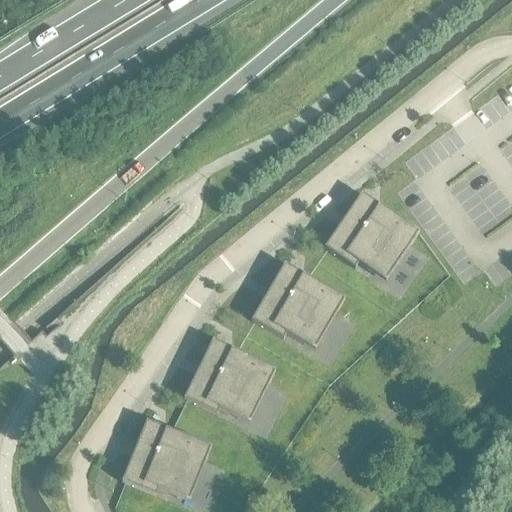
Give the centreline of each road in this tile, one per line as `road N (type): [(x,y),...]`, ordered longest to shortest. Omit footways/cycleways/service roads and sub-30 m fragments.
road 1 (motorway): [(0,286),(331,0)]
road 2 (motorway): [(0,121),(199,0)]
road 3 (motorway): [(122,0),(0,74)]
